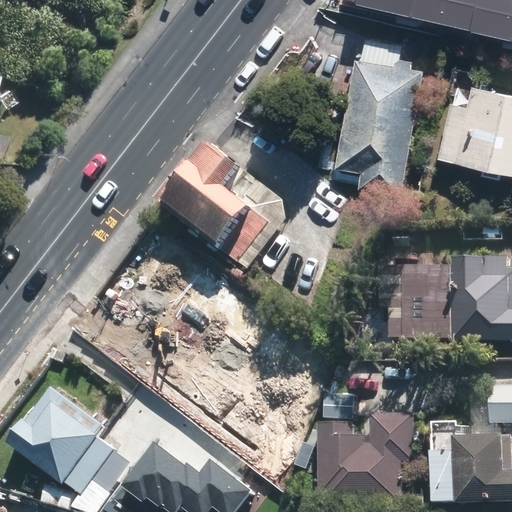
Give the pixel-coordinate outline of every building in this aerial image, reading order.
[(355,0),(354,5),(411,18),(415,0),(355,0)] [(476,0),(415,0),(411,18),(469,31),(476,0)] [(511,0),(476,0),(469,31),(511,41),(511,34),(511,0)] [(397,66),(401,44),(366,38),(362,60),(357,59),(337,167),(362,172),(360,187),(402,195),(425,71),(397,66)] [(511,178),(511,95),(473,87),(467,109),(450,105),(437,161),(511,178)] [(241,262),(275,219),(233,186),(247,168),(216,144),(168,205),(241,262)] [(511,274),(490,275),(490,256),(459,256),(458,264),(385,265),(385,306),(393,306),(394,338),(459,338),(459,340),(511,339),(511,274)] [(247,273),(238,264),(231,271),(241,280),(247,273)] [(207,394),(220,377),(232,386),(259,350),(241,337),(169,284),(147,313),(141,309),(124,333),(207,394)] [(511,384),(490,385),(490,423),(511,422),(511,384)] [(103,429),(49,389),(26,421),(22,418),(5,440),(96,507),(129,462),(96,438),(103,429)] [(231,442),(273,474),(295,444),(291,440),(310,416),(281,394),(276,401),(267,394),(231,442)] [(351,421),(316,422),(319,499),(400,496),(399,461),(412,460),(410,412),(369,413),(370,435),(351,436),(351,421)] [(511,470),(507,471),(506,434),(456,435),(456,450),(432,451),(433,501),(458,501),(458,503),(511,501),(511,470)] [(151,443),(121,484),(143,501),(147,496),(168,511),(173,511),(179,504),(190,511),(207,511),(212,506),(219,511),(233,511),(249,491),(207,461),(199,472),(186,463),(183,466),(151,443)] [(42,504),(73,511),(77,493),(46,486),(42,504)]
